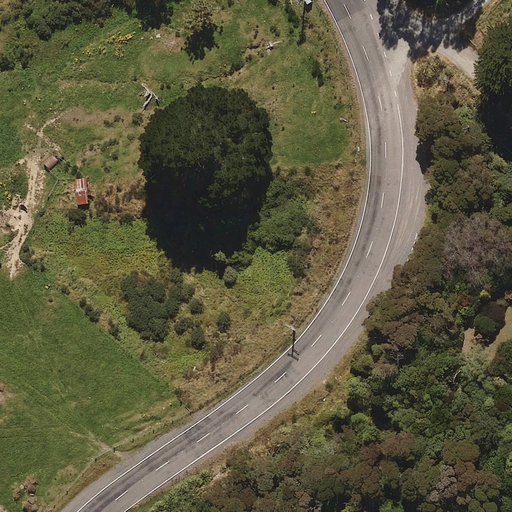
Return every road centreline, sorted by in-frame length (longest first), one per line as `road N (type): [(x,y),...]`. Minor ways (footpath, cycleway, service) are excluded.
road 1 (secondary): [(95,511),(268,387),(340,309),(366,259),(386,160),(383,110),(361,35)]
road 2 (residential): [(361,35),(424,36),(511,117)]
